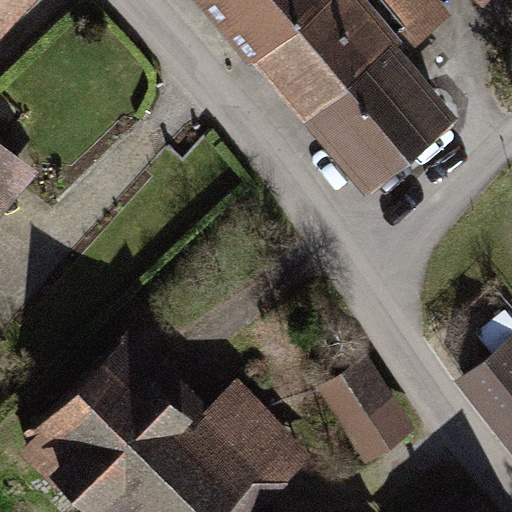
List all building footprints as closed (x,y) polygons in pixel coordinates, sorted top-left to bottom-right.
[(225,0),(265,46),(320,0),(225,0)] [(320,0),(265,46),(321,112),(390,53),(443,8),(436,0),(320,0)] [(440,113),(390,53),(321,112),(370,171),(440,113)] [(0,177),(15,161),(0,147),(0,177)] [(478,329),(494,349),(510,336),(511,333),(511,317),(505,309),(478,329)] [(511,338),(510,336),(494,349),(463,374),(511,435),(511,338)] [(205,435),(121,350),(27,443),(56,472),(62,466),(108,511),(237,511),(301,449),(246,394),(205,435)] [(403,427),(359,358),(328,378),(372,447),(403,427)] [(479,511),(467,497),(449,511),(479,511)]
